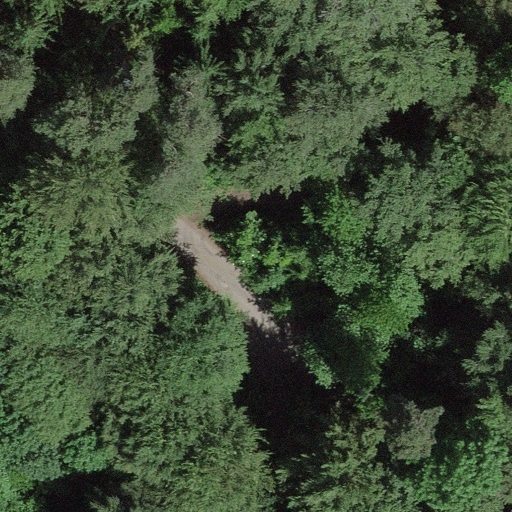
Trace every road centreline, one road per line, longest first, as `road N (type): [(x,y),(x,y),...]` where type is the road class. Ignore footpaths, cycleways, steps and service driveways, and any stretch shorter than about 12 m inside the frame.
road 1 (unclassified): [(0,129),(124,190),(175,226),(478,511)]
road 2 (track): [(249,301),(328,511)]
